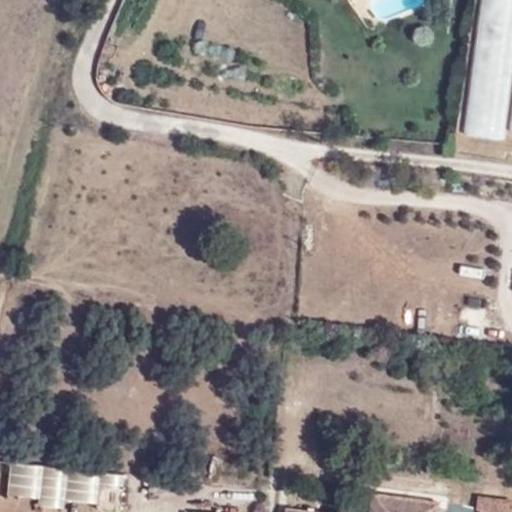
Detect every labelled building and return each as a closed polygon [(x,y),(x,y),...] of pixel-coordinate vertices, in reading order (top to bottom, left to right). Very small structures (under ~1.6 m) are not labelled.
[(511,155),(511,0),(479,0),(458,148),(511,155)] [(489,323),(493,300),(471,296),(467,320),(489,323)] [(13,460),(7,492),(43,498),(43,497),(65,501),(70,469),(13,460)] [(77,505),(106,505),(106,471),(77,471),(77,505)] [(437,511),(439,499),(370,491),(367,511),(437,511)] [(510,511),(511,497),(477,493),(475,508),(510,511)]
